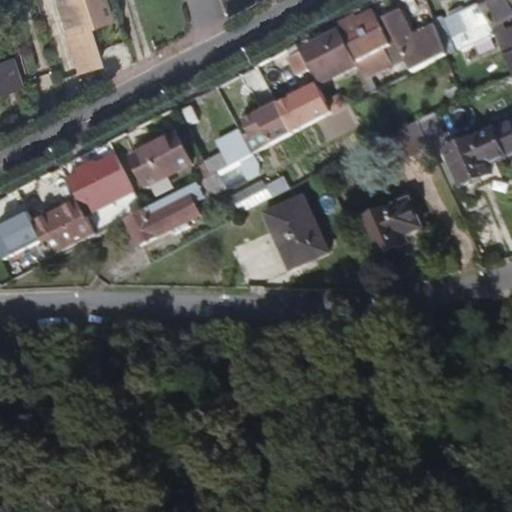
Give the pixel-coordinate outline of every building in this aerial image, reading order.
[(110,19),(103,0),(56,0),(78,71),(101,64),(89,25),(110,19)] [(511,21),(511,0),(479,0),(483,7),(497,39),(511,73),(511,33),(506,36),(502,26),(511,21)] [(497,39),(483,7),(448,22),(462,54),(497,39)] [(449,58),(436,25),(414,36),(400,9),(384,17),(399,46),(406,60),(415,76),(449,58)] [(384,17),(383,15),(377,19),(373,13),(358,21),(354,13),(339,21),(363,65),(359,67),(366,82),(373,78),(396,66),(389,51),(399,46),(384,17)] [(359,67),(341,32),(326,39),(327,41),(307,50),(323,85),(359,67)] [(389,51),(396,66),(406,60),(399,46),(389,51)] [(312,71),(303,54),(291,60),(299,77),(312,71)] [(0,92),(20,87),(11,57),(0,60),(0,92)] [(380,93),(373,78),(366,82),(374,96),(380,93)] [(293,134),(326,117),(324,113),(331,109),(319,87),(299,97),(279,108),(293,134)] [(459,89),(448,93),(453,104),(464,100),(459,89)] [(343,95),(329,102),(336,115),(349,109),(343,95)] [(293,134),(279,108),(248,124),(256,139),(267,134),(273,145),(293,134)] [(435,119),(419,127),(428,150),(445,142),(435,119)] [(489,165),(511,155),(511,123),(444,153),(461,194),(496,180),(489,165)] [(419,127),(417,124),(381,143),(392,168),(429,151),(428,150),(419,127)] [(194,165),(178,133),(134,156),(150,187),(194,165)] [(253,158),(246,144),(237,149),(243,163),(253,158)] [(243,163),(237,149),(226,154),(233,168),(243,163)] [(233,168),(226,154),(206,164),(213,178),(222,174),(233,168)] [(135,189),(119,157),(100,167),(97,162),(92,165),(111,202),(135,189)] [(111,202),(92,165),(87,167),(89,172),(70,181),(81,203),(87,214),(111,202)] [(229,189),(222,174),(213,178),(201,184),(208,199),(229,189)] [(237,194),(244,208),(274,195),(268,181),(237,194)] [(143,249),(204,217),(197,204),(203,201),(200,196),(161,216),(157,207),(147,212),(129,222),(143,249)] [(329,256),(305,200),(268,216),(292,272),(329,256)] [(87,214),(81,203),(37,226),(39,230),(55,261),(99,238),(87,214)] [(37,226),(28,208),(10,217),(21,239),(39,230),(37,226)] [(423,234),(411,208),(363,229),(381,269),(413,255),(407,241),(423,234)] [(39,269),(52,262),(49,256),(36,263),(39,269)]
